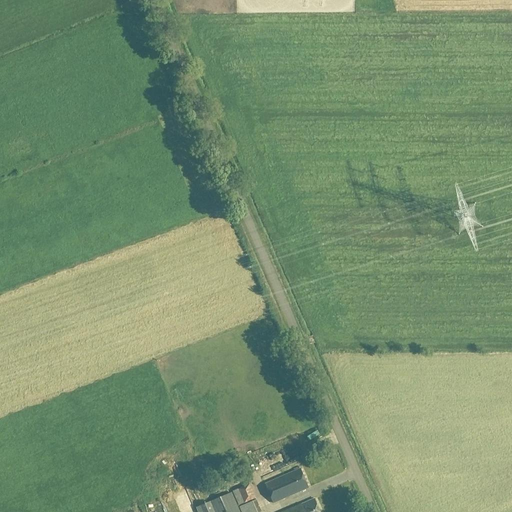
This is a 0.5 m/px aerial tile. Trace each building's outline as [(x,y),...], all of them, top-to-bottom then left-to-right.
[(283,325),(284,336),(295,335),(294,324),(283,325)] [(264,485),(273,504),(309,488),(300,469),(264,485)] [(232,492),(238,506),(256,499),(249,484),(232,492)] [(239,511),(232,493),(209,503),(212,511),(239,511)] [(284,511),(319,511),(313,499),(284,511)] [(261,511),(257,500),(239,507),(240,511),(261,511)]
